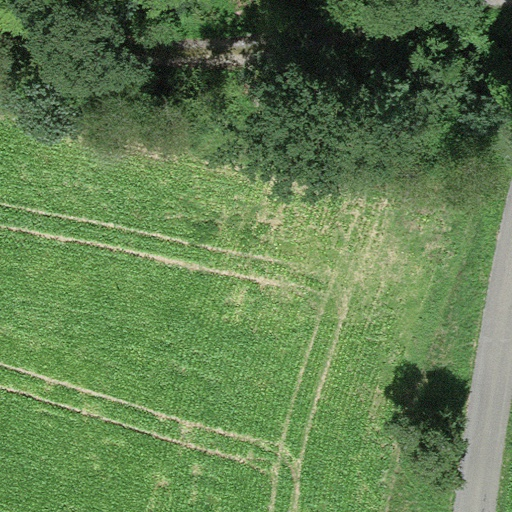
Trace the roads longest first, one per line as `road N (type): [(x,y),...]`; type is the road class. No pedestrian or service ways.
road 1 (track): [(63,0),(264,63),(426,0)]
road 2 (residential): [(511,271),(481,511)]
